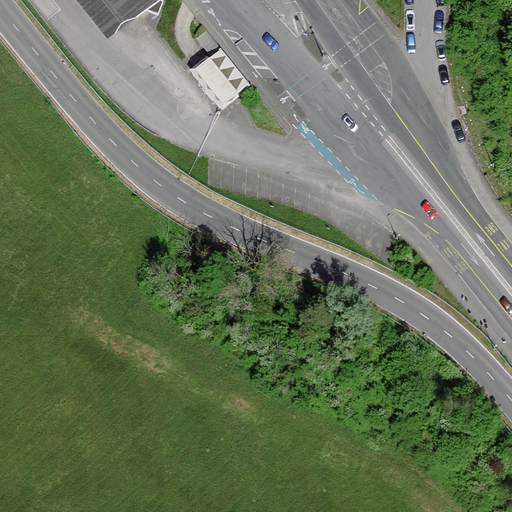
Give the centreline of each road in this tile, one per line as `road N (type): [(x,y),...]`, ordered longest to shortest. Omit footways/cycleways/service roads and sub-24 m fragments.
road 1 (tertiary): [(0,5),(146,173),(189,204),(432,319),(511,400)]
road 2 (primary): [(237,0),(328,106),(442,202)]
road 3 (primary): [(442,202),(313,0)]
